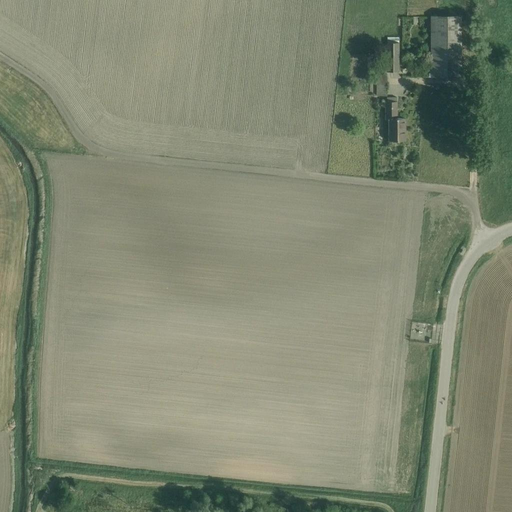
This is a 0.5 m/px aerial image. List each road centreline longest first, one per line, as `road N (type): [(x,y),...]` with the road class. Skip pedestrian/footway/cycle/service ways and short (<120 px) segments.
road 1 (unclassified): [(487,240),(470,197),(457,191),(99,149),(73,129),(48,89),(0,55)]
road 2 (unclassified): [(429,511),(454,298),(466,263),(487,240)]
